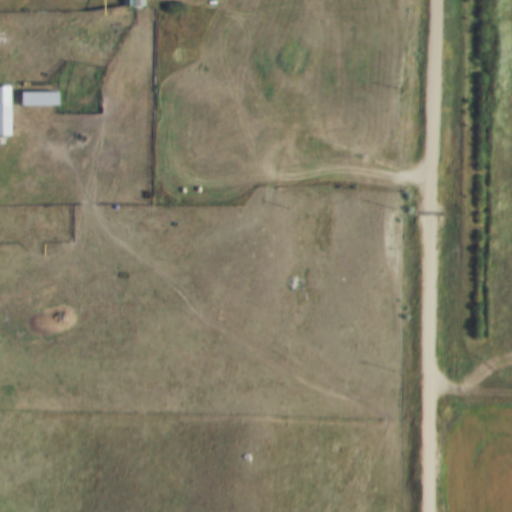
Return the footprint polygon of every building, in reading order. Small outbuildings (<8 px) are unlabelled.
[(124,0),(136,0),(136,8),(124,8),(124,0)] [(157,37),(164,37),(165,50),(157,50),(157,37)] [(349,61),(349,83),(362,82),(362,61),(349,61)] [(329,63),(313,63),(313,89),(329,89),(329,63)] [(12,92),(50,92),(50,105),(12,105),(12,92)]
